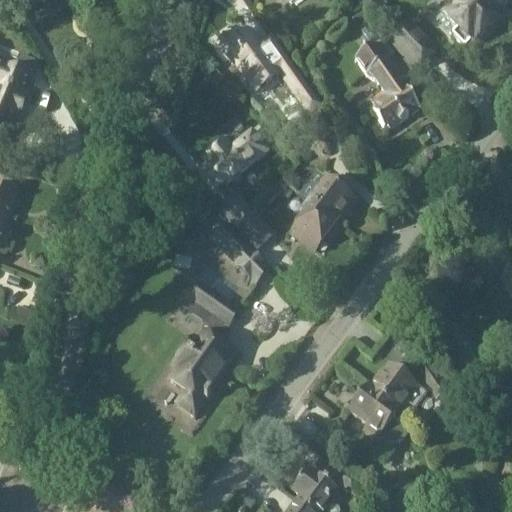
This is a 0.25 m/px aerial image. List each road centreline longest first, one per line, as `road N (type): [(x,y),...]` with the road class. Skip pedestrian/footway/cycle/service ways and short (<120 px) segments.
road 1 (residential): [(26,507),(118,133),(166,0)]
road 2 (residential): [(199,511),(353,306),(511,114)]
